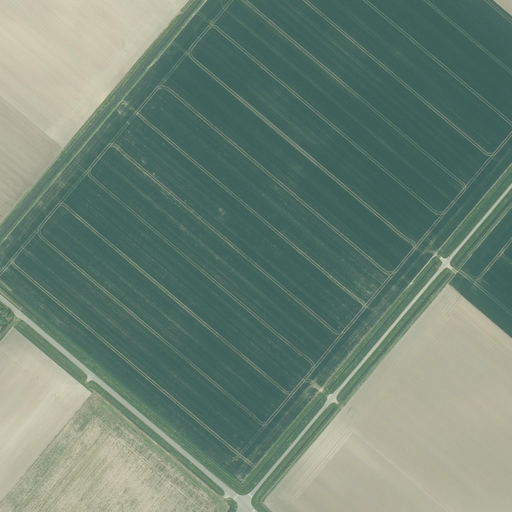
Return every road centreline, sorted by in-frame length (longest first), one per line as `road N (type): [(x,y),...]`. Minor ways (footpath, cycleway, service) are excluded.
road 1 (unclassified): [(243,504),(511,184)]
road 2 (unclassified): [(243,504),(0,298)]
